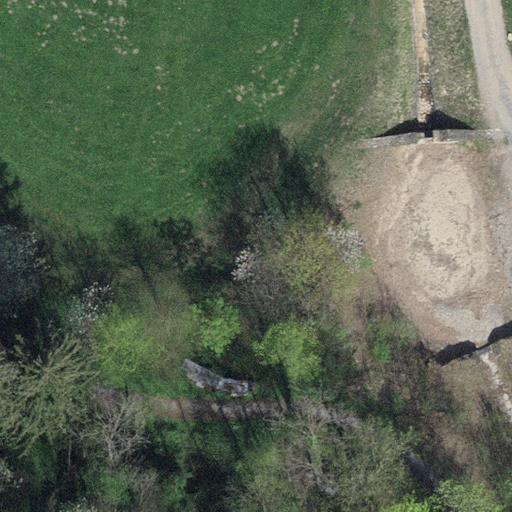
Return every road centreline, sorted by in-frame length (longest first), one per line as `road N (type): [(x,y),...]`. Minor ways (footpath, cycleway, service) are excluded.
road 1 (track): [(0,360),(138,405),(345,415),(458,511)]
road 2 (track): [(511,140),(488,59),(482,0)]
